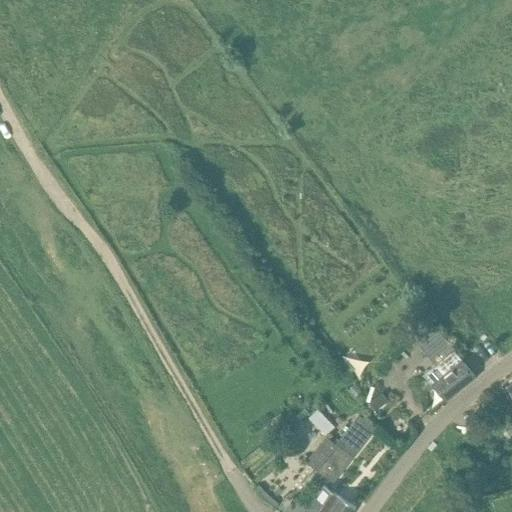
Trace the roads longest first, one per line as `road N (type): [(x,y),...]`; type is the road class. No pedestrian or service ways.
road 1 (track): [(233,475),(114,268),(0,99)]
road 2 (unclassified): [(369,511),(436,428),(511,364)]
